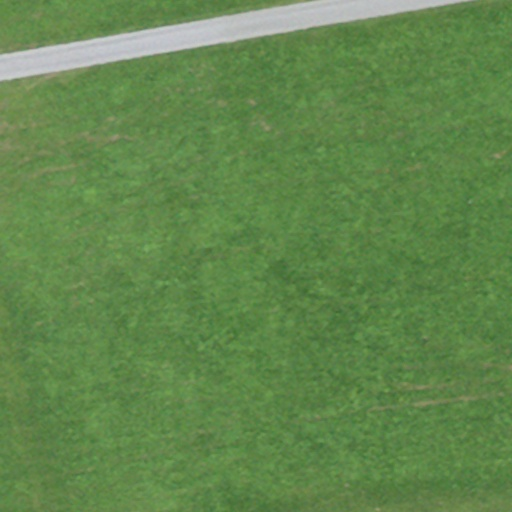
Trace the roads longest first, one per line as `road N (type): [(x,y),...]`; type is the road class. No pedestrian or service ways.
road 1 (unclassified): [(0,69),(405,0)]
road 2 (track): [(53,511),(34,404),(0,303)]
